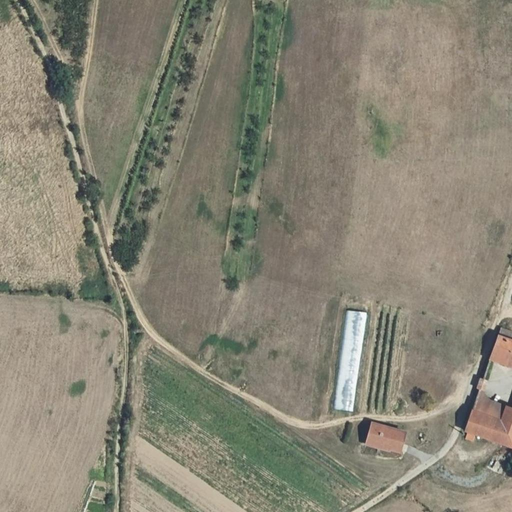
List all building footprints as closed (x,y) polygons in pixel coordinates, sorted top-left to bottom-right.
[(345,310),(334,409),(354,411),(364,312),(345,310)] [(500,327),(498,335),(509,340),(511,331),(500,327)] [(498,335),(490,357),(511,364),(511,340),(509,340),(498,335)] [(472,409),(500,419),(506,406),(502,404),(479,388),(472,409)] [(511,408),(506,406),(500,419),(511,423),(511,408)] [(511,423),(500,419),(472,409),(464,430),(511,446),(511,423)] [(397,440),(366,429),(359,447),(391,459),(397,440)]
